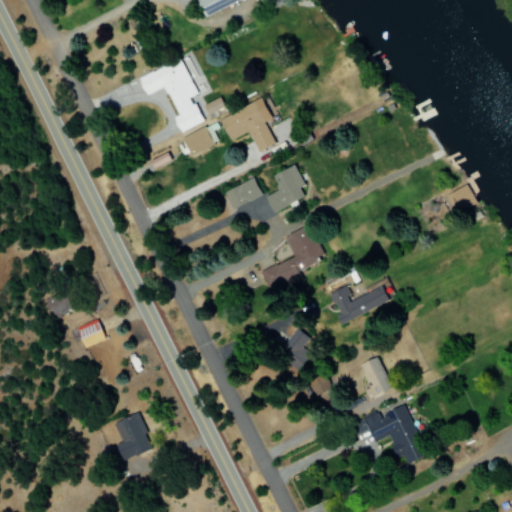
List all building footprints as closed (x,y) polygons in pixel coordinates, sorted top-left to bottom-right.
[(238,0),(194,0),(202,17),(238,0)] [(200,123),(189,97),(194,95),(179,59),(135,78),(143,96),(163,87),(175,116),(171,118),(177,133),(200,123)] [(272,144),(253,103),(217,120),(227,141),(246,132),(255,152),(272,144)] [(216,144),(209,127),(180,138),(187,155),(216,144)] [(271,213),(302,197),(297,188),(302,186),(292,165),(270,176),(277,189),(263,197),(271,213)] [(259,198),(252,179),(222,191),(229,210),(259,198)] [(444,195),(453,214),(474,203),(464,184),(444,195)] [(258,273),(265,287),(320,261),(304,227),(281,237),(291,257),(258,273)] [(348,300),(338,280),(323,287),(336,314),(333,315),(337,323),(386,300),(379,285),(348,300)] [(103,341),(99,331),(111,327),(107,316),(74,328),(81,348),(103,341)] [(292,356),(307,338),(296,329),(281,347),(292,356)] [(390,388),(375,356),(357,365),(367,388),(362,390),(366,399),(390,388)] [(329,389),(324,375),(307,382),(313,396),(329,389)] [(371,442),(387,435),(400,465),(423,455),(401,405),(376,417),(373,411),(355,419),(361,434),(366,431),(371,442)] [(146,433),(135,412),(111,425),(120,442),(113,445),(122,461),(148,447),(142,435),(146,433)]
